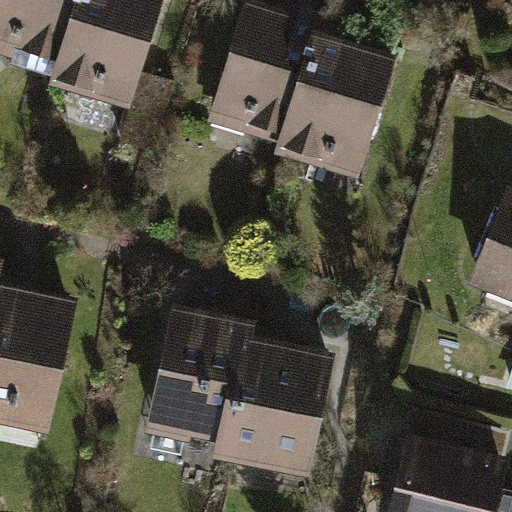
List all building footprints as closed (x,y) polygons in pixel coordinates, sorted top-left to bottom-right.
[(0,0),(0,65),(56,83),(81,0),(0,0)] [(168,0),(81,0),(56,83),(51,99),(130,123),(143,83),(168,0)] [(330,14),(284,0),(247,0),(208,128),(287,152),(325,30),(330,14)] [(404,54),(325,30),(287,152),(282,168),(362,192),(404,54)] [(122,150),(158,162),(179,94),(143,83),(130,123),(122,150)] [(511,188),(474,278),(511,293),(511,188)] [(79,291),(0,273),(0,421),(46,432),(79,291)] [(255,316),(183,300),(150,440),(222,457),(252,332),(255,316)] [(341,353),(252,332),(222,457),(219,473),(308,494),(341,353)] [(511,459),(511,449),(413,424),(390,511),(498,511),(505,489),(511,459)] [(511,511),(511,490),(505,489),(498,511),(511,511)]
